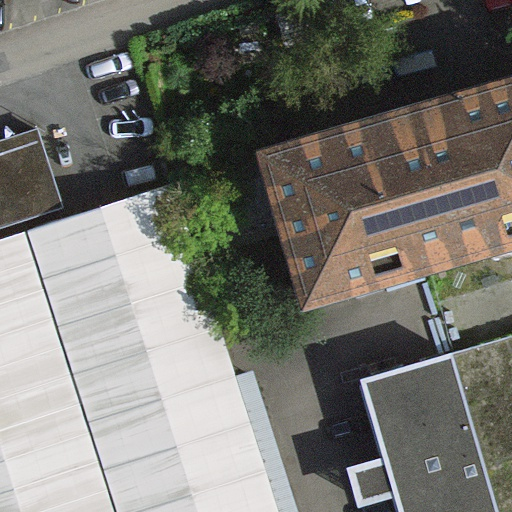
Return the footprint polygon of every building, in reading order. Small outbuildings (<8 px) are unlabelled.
[(511,78),(436,101),(406,110),(453,265),(511,247),(511,78)] [(379,118),(263,153),(310,308),(453,265),(406,110),(379,118)] [(279,511),(172,187),(27,234),(119,511),(279,511)] [(0,511),(119,511),(27,234),(0,243),(0,511)] [(511,511),(511,343),(367,385),(388,458),(356,467),(367,506),(402,496),(407,511),(511,511)]
